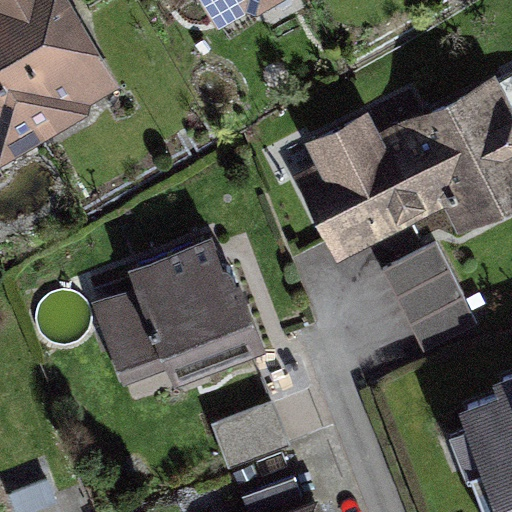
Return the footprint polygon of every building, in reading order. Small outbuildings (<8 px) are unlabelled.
[(0,0),(0,141),(109,78),(62,0),(0,0)] [(190,0),(201,18),(231,0),(190,0)] [(434,206),(457,247),(511,216),(511,94),(502,76),(389,138),(374,110),(283,159),(337,259),(434,206)] [(263,356),(216,234),(117,272),(163,394),(263,356)] [(447,244),(390,263),(418,348),(475,330),(447,244)] [(511,511),(511,379),(461,400),(504,511),(511,511)] [(216,423),(229,460),(288,438),(274,401),(216,423)] [(287,511),(321,511),(317,500),(287,511)]
